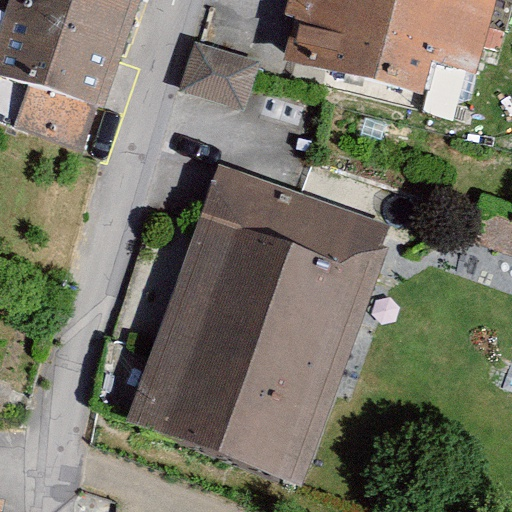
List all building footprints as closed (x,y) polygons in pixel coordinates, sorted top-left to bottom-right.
[(133,0),(22,0),(19,18),(13,48),(57,63),(41,112),(103,132),(133,0)] [(301,0),(288,57),(420,88),(428,54),(472,64),(487,0),(301,0)] [(256,65),(198,45),(183,88),(242,108),(256,65)] [(218,169),(130,422),(292,478),(380,225),(218,169)] [(511,214),(486,207),(475,242),(511,252),(511,214)] [(0,328),(22,271),(0,262),(0,328)]
